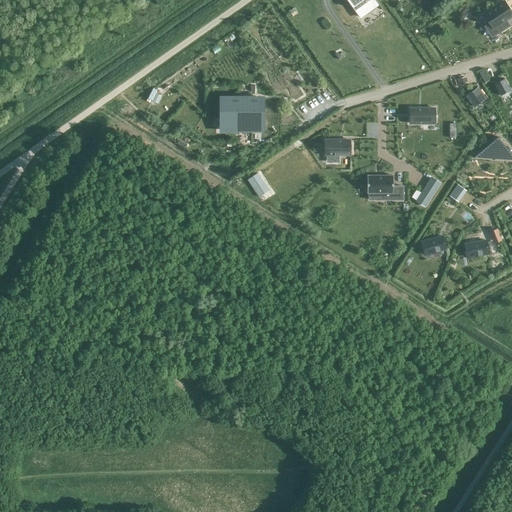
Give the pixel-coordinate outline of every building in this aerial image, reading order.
[(348,0),(360,18),(378,5),(379,6),(380,5),(375,0),(348,0)] [(511,13),(504,1),(483,14),(489,23),(484,26),(492,38),(510,26),(510,25),(507,27),(505,22),(507,21),(506,20),(511,16),(511,13)] [(504,78),(494,84),(500,96),(511,90),(504,78)] [(485,99),(477,88),(467,96),(475,106),(485,99)] [(162,96),(156,93),(152,101),(158,104),(162,96)] [(263,99),(220,99),(220,130),(263,130),(263,99)] [(410,108),(410,123),(435,123),(435,108),(410,108)] [(511,153),(497,137),(474,157),(511,160),(511,153)] [(350,140),(325,140),(325,155),(350,155),(350,140)] [(260,185),(255,189),(259,196),(269,189),(259,173),(254,176),(260,185)] [(367,175),(367,193),(382,193),(382,200),(403,200),(403,186),(393,186),(393,176),(367,175)] [(417,200),(426,206),(440,183),(432,177),(417,200)] [(450,196),(456,201),(464,189),(458,185),(450,196)] [(421,242),(425,255),(446,249),(442,236),(421,242)] [(467,257),(488,254),(486,241),(465,244),(467,257)]
